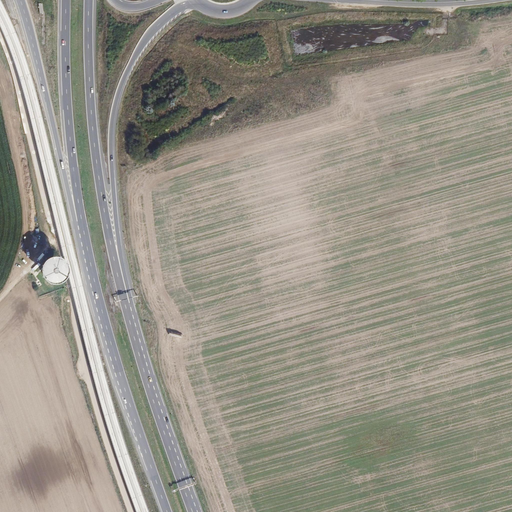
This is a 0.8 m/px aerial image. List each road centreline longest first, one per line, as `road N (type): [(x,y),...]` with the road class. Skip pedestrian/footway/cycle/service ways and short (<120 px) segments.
road 1 (trunk): [(123,302),(109,167),(114,104),(144,40),(175,9),(194,3)]
road 2 (trunk): [(123,302),(93,136),(88,0)]
road 3 (trunk): [(81,226),(166,511)]
road 4 (trunk): [(20,0),(81,226)]
road 5 (trunk): [(66,0),(66,106),(81,226)]
road 6 (trunk): [(194,511),(123,302)]
